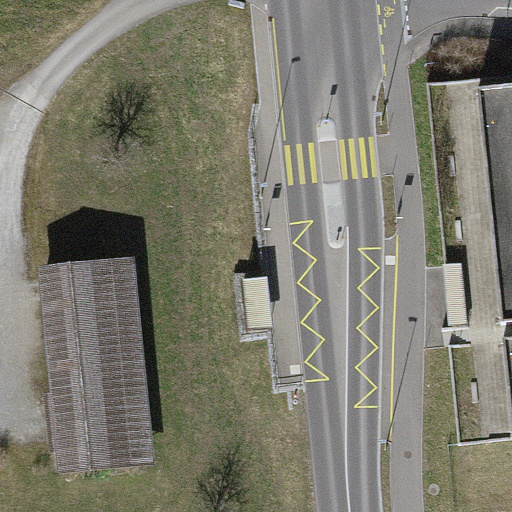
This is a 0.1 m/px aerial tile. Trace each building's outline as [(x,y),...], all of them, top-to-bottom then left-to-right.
[(511,87),(477,91),(501,324),(511,323),(511,87)] [(122,265),(47,272),(65,473),(140,466),(122,265)] [(462,265),(444,267),(449,328),(467,327),(462,265)] [(269,278),(244,281),(250,331),(274,329),(269,278)] [(511,339),(503,341),(511,425),(511,339)]
